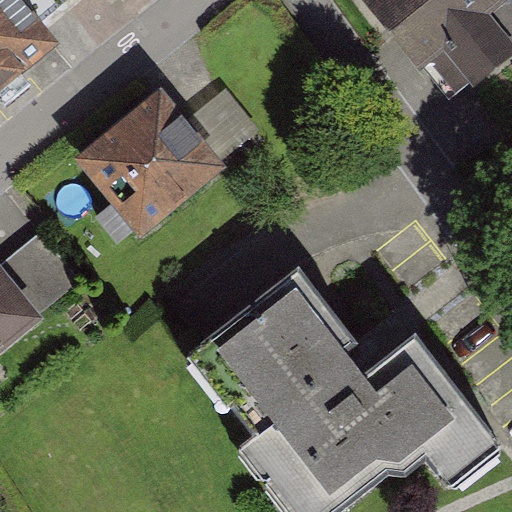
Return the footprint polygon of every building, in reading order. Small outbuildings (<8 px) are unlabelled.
[(21,0),(0,0),(0,102),(63,54),(21,0)] [(511,58),(511,0),(373,0),(458,102),(511,58)] [(201,116),(227,157),(262,136),(237,95),(201,116)] [(162,101),(79,163),(138,241),(221,180),(162,101)] [(0,262),(0,355),(86,288),(43,234),(3,266),(0,262)] [(378,379),(300,275),(187,359),(302,511),(359,511),(430,459),(451,487),(499,452),(420,348),(378,379)]
